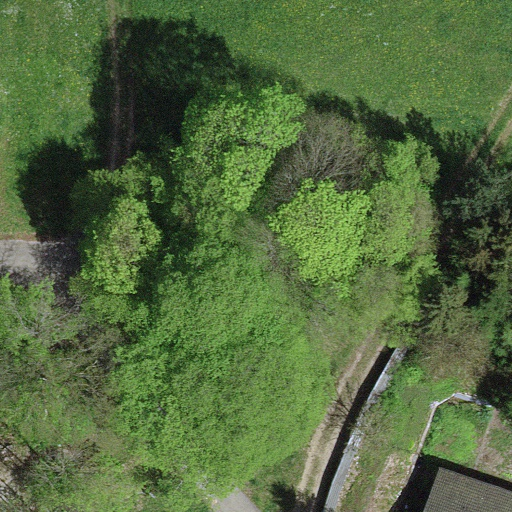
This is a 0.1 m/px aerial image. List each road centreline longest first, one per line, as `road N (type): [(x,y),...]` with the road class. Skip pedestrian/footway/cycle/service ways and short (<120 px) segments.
road 1 (track): [(300,511),(366,353),(511,103)]
road 2 (track): [(121,0),(130,82),(101,261)]
